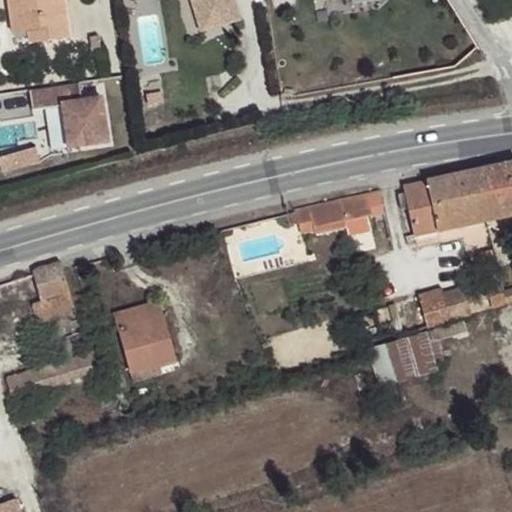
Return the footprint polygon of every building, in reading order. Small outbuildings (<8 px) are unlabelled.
[(70,37),(63,0),(5,0),(11,34),(27,31),(30,45),(70,37)] [(239,16),(233,0),(226,0),(208,6),(206,0),(190,0),(200,29),(239,16)] [(96,88),(33,96),(35,112),(62,109),(67,151),(103,147),(96,88)] [(1,153),(2,166),(40,164),(39,150),(1,153)] [(511,162),(475,171),(481,194),(488,222),(511,217),(511,162)] [(481,194),(475,171),(404,186),(405,193),(408,209),(414,238),(488,222),(481,194)] [(369,221),(385,217),(379,193),(339,202),(297,211),(302,233),(315,231),(316,233),(346,228),(348,237),(372,232),(369,221)] [(401,211),(408,209),(405,193),(398,195),(401,211)] [(495,267),(490,252),(479,255),(483,271),(495,267)] [(33,280),(0,290),(0,336),(53,322),(64,362),(9,379),(15,398),(94,373),(62,266),(32,272),(33,277),(33,280)] [(493,311),(508,306),(500,288),(488,291),(493,311)] [(427,331),(464,320),(456,294),(444,297),(441,292),(419,298),(427,331)] [(464,320),(473,317),(464,292),(456,294),(464,320)] [(388,308),(395,340),(427,331),(419,298),(388,308)] [(131,373),(159,365),(177,360),(161,303),(115,316),(131,373)] [(436,373),(426,335),(388,348),(399,384),(436,373)] [(161,376),(159,365),(131,373),(134,384),(161,376)] [(121,374),(111,376),(113,385),(117,392),(127,389),(121,374)] [(21,511),(18,503),(0,508),(0,511),(21,511)]
